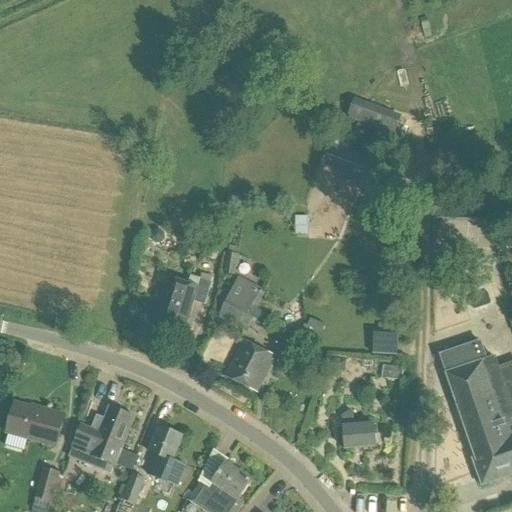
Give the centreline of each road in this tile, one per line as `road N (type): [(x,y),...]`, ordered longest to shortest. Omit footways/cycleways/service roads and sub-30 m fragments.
road 1 (unclassified): [(333,511),(263,441),(164,381),(0,326)]
road 2 (residential): [(421,182),(416,511)]
